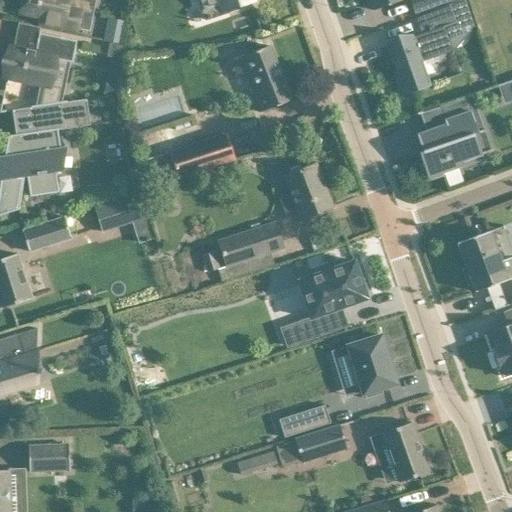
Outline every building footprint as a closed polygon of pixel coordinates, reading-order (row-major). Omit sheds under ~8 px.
[(64,10),(66,0),(21,0),(18,13),(39,17),(38,23),(77,31),(77,29),(89,32),(92,15),(81,12),(81,11),(74,10),(73,12),(64,10)] [(199,0),(203,13),(221,7),(223,11),(253,1),(252,0),(199,0)] [(403,0),(369,0),(373,11),(403,0)] [(409,0),(414,13),(450,0),(409,0)] [(422,34),(387,47),(404,95),(431,85),(422,59),(453,47),(450,39),(470,31),(459,1),(416,17),(422,34)] [(121,41),(122,19),(105,18),(103,40),(121,41)] [(511,23),(493,30),(501,53),(511,48),(511,23)] [(11,47),(4,78),(41,85),(36,107),(63,103),(66,88),(52,86),(57,60),(74,63),(78,41),(40,34),(36,52),(11,47)] [(245,55),(232,60),(238,76),(246,94),(252,91),(260,113),(272,108),(291,101),(269,46),(251,53),(245,55)] [(446,125),(417,135),(420,145),(424,144),(426,150),(420,152),(424,163),(420,164),(426,182),(444,176),(443,172),(462,165),(460,162),(480,155),(472,134),(478,132),(472,114),(466,96),(439,106),(446,125)] [(35,107),(34,107),(37,132),(16,135),(9,136),(5,158),(1,159),(0,163),(0,179),(1,179),(0,183),(0,215),(19,209),(25,175),(27,175),(31,196),(60,192),(56,171),(63,170),(66,145),(63,146),(60,128),(66,127),(64,113),(89,110),(87,99),(67,102),(62,103),(35,107)] [(169,152),(178,179),(235,160),(226,134),(169,152)] [(285,175),(292,193),(302,219),(332,207),(315,164),(285,175)] [(71,238),(64,217),(22,231),(29,252),(71,238)] [(218,241),(226,266),(284,247),(276,223),(218,241)] [(511,256),(502,261),(490,231),(457,243),(466,267),(461,269),(468,287),(472,285),(475,292),(495,285),(503,306),(505,306),(506,306),(507,306),(511,303),(511,256)] [(201,255),(207,272),(220,268),(214,250),(201,255)] [(32,298),(17,254),(0,259),(0,304),(1,308),(32,298)] [(368,256),(311,276),(331,332),(364,320),(358,302),(381,294),(368,256)] [(297,304),(270,313),(274,326),(301,317),(297,304)] [(508,326),(490,332),(496,349),(493,351),(502,377),(511,373),(511,308),(503,312),(508,326)] [(40,374),(40,368),(38,368),(39,350),(36,351),(37,328),(0,339),(0,394),(38,383),(38,373),(40,374)] [(383,388),(398,384),(381,336),(348,346),(365,394),(366,394),(368,399),(385,393),(383,388)] [(325,405),(279,419),(284,437),(330,423),(325,405)] [(382,433),(369,438),(373,451),(387,446),(399,482),(429,471),(412,422),(382,433)] [(340,425),(295,439),(302,462),(347,448),(340,425)] [(68,444),(28,446),(30,472),(70,470),(68,444)] [(272,448),(234,457),(238,470),(275,461),(272,448)] [(204,469),(197,471),(201,482),(207,480),(204,469)] [(11,511),(10,470),(0,470),(0,511),(11,511)] [(388,511),(385,501),(348,511),(388,511)]
